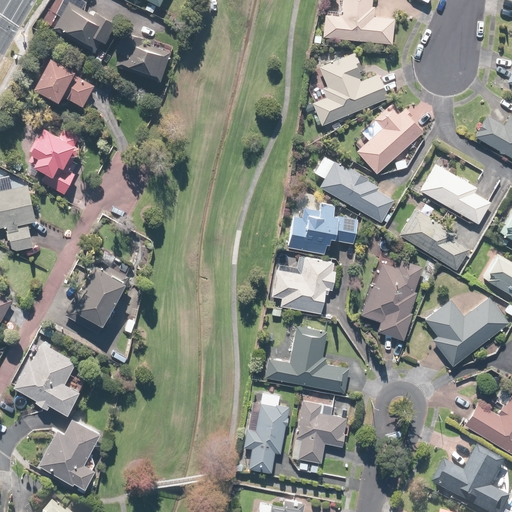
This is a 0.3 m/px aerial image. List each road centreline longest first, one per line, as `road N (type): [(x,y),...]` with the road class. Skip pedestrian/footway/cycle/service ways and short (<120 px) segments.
road 1 (residential): [(376,490),(369,477),(388,395),(418,401),(417,431),(399,474)]
road 2 (unknown): [(444,62),(437,94),(447,133),(511,175)]
